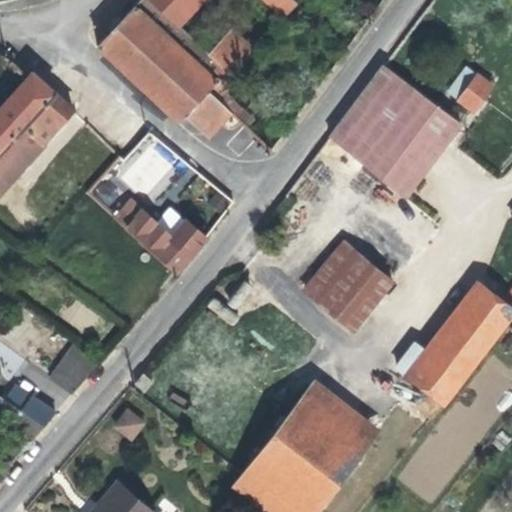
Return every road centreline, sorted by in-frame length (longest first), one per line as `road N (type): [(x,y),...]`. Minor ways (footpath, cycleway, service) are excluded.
road 1 (residential): [(272,190),(2,511)]
road 2 (unknown): [(234,238),(364,367),(511,189)]
road 3 (residential): [(45,20),(175,131),(272,190)]
road 4 (residential): [(414,0),(272,190)]
